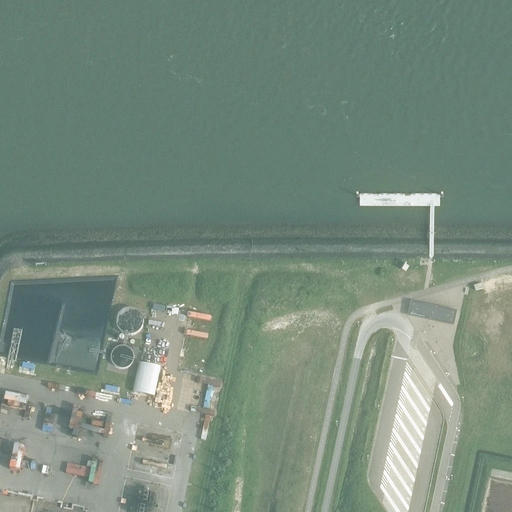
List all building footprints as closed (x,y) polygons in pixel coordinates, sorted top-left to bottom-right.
[(453,326),(456,312),(410,303),(407,316),(453,326)] [(156,397),(161,366),(139,363),(134,393),(156,397)] [(207,391),(219,393),(221,382),(202,378),(201,383),(209,385),(207,391)] [(27,410),(29,396),(4,393),(3,404),(0,403),(0,411),(7,413),(8,407),(27,410)] [(80,430),(110,434),(113,414),(108,413),(107,420),(99,419),(98,423),(82,420),(84,407),(63,404),(62,413),(72,415),(70,433),(79,435),(80,430)] [(40,407),(36,424),(46,427),(50,410),(40,407)] [(16,447),(11,471),(20,473),(25,449),(16,447)] [(67,473),(90,477),(89,482),(95,483),(98,467),(102,468),(103,462),(88,459),(87,466),(68,463),(67,473)] [(142,506),(152,509),(156,495),(147,492),(142,506)]
